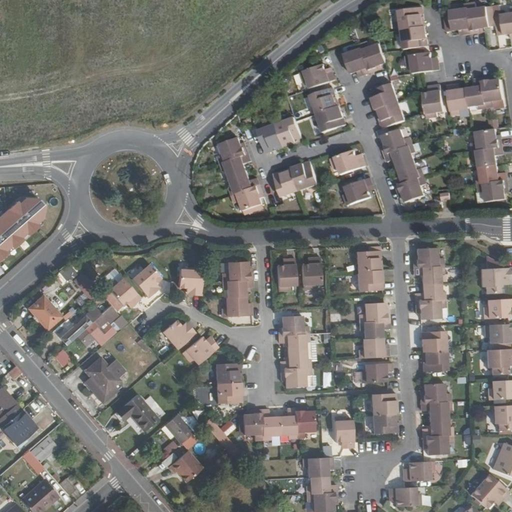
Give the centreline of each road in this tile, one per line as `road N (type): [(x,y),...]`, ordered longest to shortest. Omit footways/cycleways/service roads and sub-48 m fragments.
road 1 (residential): [(362,481),(410,444),(397,228)]
road 2 (residential): [(0,333),(125,476)]
road 3 (tertiary): [(356,0),(230,102)]
road 4 (residential): [(142,323),(166,302),(241,336),(264,334)]
road 5 (residential): [(260,236),(397,228)]
